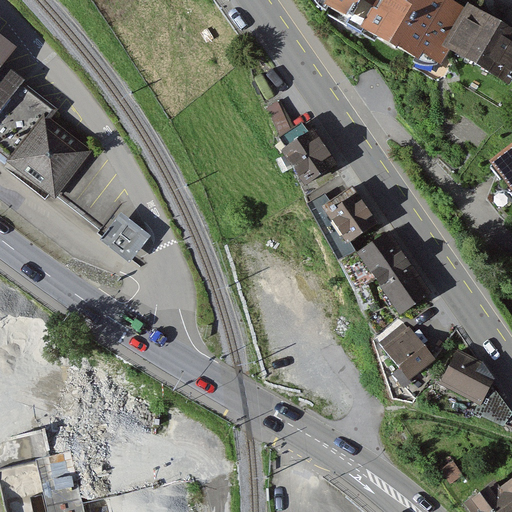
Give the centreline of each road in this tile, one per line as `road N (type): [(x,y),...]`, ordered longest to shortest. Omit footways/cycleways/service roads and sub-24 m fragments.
road 1 (primary): [(0,238),(101,312),(308,435),(417,511)]
road 2 (tertiary): [(352,141),(511,371)]
road 3 (residential): [(352,141),(381,122),(398,131),(511,239)]
road 4 (tertiary): [(254,0),(352,141)]
